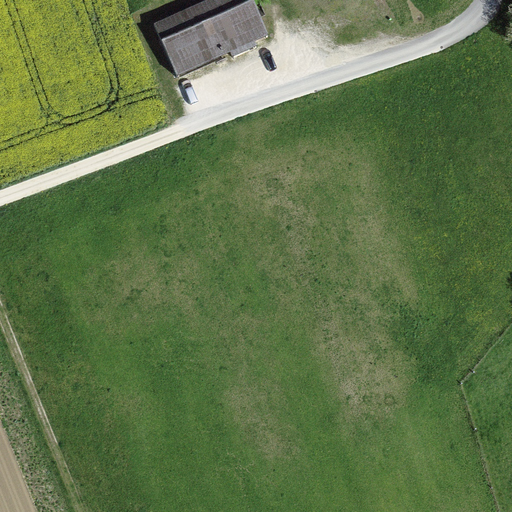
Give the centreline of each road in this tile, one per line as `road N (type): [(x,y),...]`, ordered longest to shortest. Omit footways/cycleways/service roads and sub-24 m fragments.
road 1 (residential): [(484,0),(459,28),(424,47),(177,133)]
road 2 (track): [(0,300),(82,511)]
road 3 (track): [(177,133),(0,198)]
